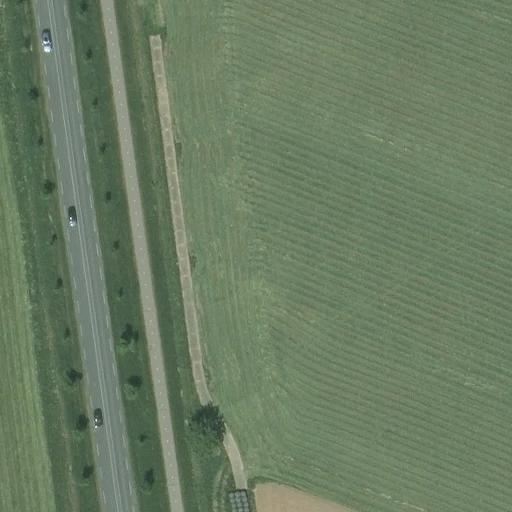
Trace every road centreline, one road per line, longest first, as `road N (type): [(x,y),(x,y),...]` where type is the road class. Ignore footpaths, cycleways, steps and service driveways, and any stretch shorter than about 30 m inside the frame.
road 1 (track): [(148,0),(198,386),(232,451),(244,511)]
road 2 (primary): [(120,511),(49,0)]
